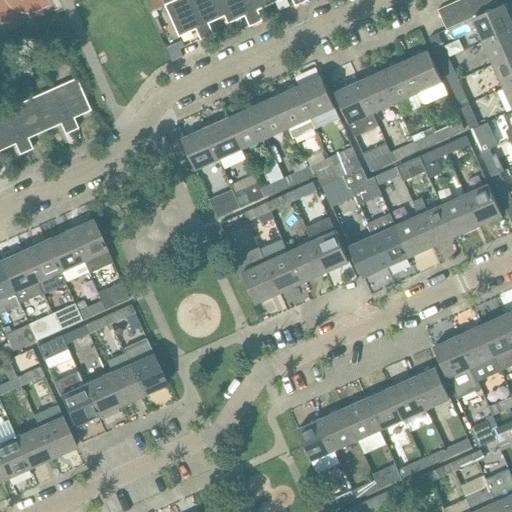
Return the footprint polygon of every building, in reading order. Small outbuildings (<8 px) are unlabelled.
[(163,0),(165,4),(179,36),(196,29),(201,40),(207,37),(190,0),(163,0)] [(218,0),(190,0),(207,37),(214,34),(209,23),(225,16),(226,15),(218,0)] [(218,0),(226,15),(225,16),(228,23),(245,15),(250,26),(256,23),(246,0),(218,0)] [(273,0),(246,0),(256,23),(263,20),(258,9),(274,2),(273,0)] [(457,25),(467,20),(458,0),(448,5),(457,25)] [(473,17),(478,15),(470,0),(458,0),(467,20),(473,17)] [(483,0),(470,0),(478,15),(488,11),(483,0)] [(483,0),(488,11),(498,6),(495,0),(483,0)] [(498,6),(488,11),(478,15),(473,17),(483,41),(511,28),(511,22),(504,4),(498,6)] [(446,29),(457,25),(448,5),(438,9),(446,29)] [(511,28),(483,41),(494,64),(511,55),(511,28)] [(429,37),(437,55),(445,51),(437,33),(429,37)] [(442,81),(429,50),(405,61),(419,92),(442,81)] [(511,55),(494,64),(504,87),(511,83),(511,55)] [(419,92),(405,61),(382,71),(396,102),(419,92)] [(443,67),(450,84),(458,80),(451,63),(443,67)] [(396,102),(382,71),(359,82),(372,112),(396,102)] [(321,76),(298,86),(312,117),(316,127),(317,129),(340,118),(335,107),(321,76)] [(76,78),(53,88),(71,131),(78,128),(73,118),(90,110),(76,78)] [(450,84),(458,100),(466,97),(458,80),(450,84)] [(359,82),(335,92),(354,135),(378,125),(372,112),(359,82)] [(316,127),(312,117),(298,86),(275,97),(289,128),(293,138),(316,127)] [(53,88),(31,98),(45,130),(60,123),(65,134),(71,131),(53,88)] [(252,107),(266,138),(289,128),(275,97),(252,107)] [(28,138),(45,130),(31,98),(8,108),(27,151),(32,149),(28,138)] [(229,117),(242,148),(266,138),(252,107),(229,117)] [(27,151),(8,108),(0,111),(0,150),(14,144),(19,154),(27,151)] [(471,130),(479,126),(472,109),(463,113),(471,130)] [(206,128),(219,159),(242,148),(229,117),(206,128)] [(464,130),(460,122),(443,129),(447,138),(464,130)] [(471,130),(478,147),(487,143),(479,126),(471,130)] [(182,138),(196,169),(219,159),(206,128),(182,138)] [(430,135),(414,142),(417,151),(434,143),(430,135)] [(467,135),(449,143),(453,151),(471,143),(467,135)] [(401,158),(417,151),(414,142),(397,150),(401,158)] [(363,154),(367,163),(371,172),(394,161),(386,143),(363,154)] [(357,155),(353,147),(336,155),(339,163),(357,155)] [(420,156),(424,164),(440,157),(437,149),(420,156)] [(345,175),(362,167),(357,155),(339,163),(345,175)] [(484,159),(491,176),(500,172),(492,155),(484,159)] [(427,171),(424,164),(420,156),(397,166),(401,175),(404,181),(427,171)] [(317,174),(327,169),(323,161),(307,168),(310,176),(317,174)] [(327,169),(317,174),(322,185),(327,197),(331,206),(349,198),(355,195),(351,187),(345,175),(339,163),(333,166),(327,169)] [(397,166),(374,177),(378,185),(401,175),(397,166)] [(351,187),(357,184),(368,179),(362,167),(345,175),(351,187)] [(293,184),(310,176),(307,168),(290,176),(293,184)] [(491,176),(499,193),(507,189),(500,172),(491,176)] [(255,175),(231,185),(233,189),(241,207),(264,197),(261,189),(255,175)] [(357,184),(351,187),(355,195),(358,203),(381,193),(378,185),(374,177),(368,179),(357,184)] [(277,181),(261,189),(264,197),(281,190),(277,181)] [(313,182),(296,189),(300,198),(317,190),(313,182)] [(489,184),(465,194),(479,225),(502,215),(489,184)] [(479,225),(465,194),(442,205),(456,236),(479,225)] [(219,195),(209,200),(218,218),(228,214),(219,195)] [(283,195),(267,202),(270,211),(287,203),(283,195)] [(422,198),(413,202),(419,215),(433,246),(456,236),(442,205),(428,211),(422,198)] [(254,218),(270,211),(267,202),(250,210),(254,218)] [(390,213),(367,224),(373,236),(387,266),(410,256),(396,225),(390,213)] [(433,246),(419,215),(396,225),(410,256),(433,246)] [(329,217),(306,228),(312,241),(325,272),(349,261),(335,230),(329,217)] [(93,219),(69,230),(83,261),(88,271),(88,272),(89,274),(112,263),(106,250),(93,219)] [(69,230),(46,240),(60,271),(65,282),(88,271),(83,261),(69,230)] [(387,266),(373,236),(349,246),(363,277),(387,266)] [(283,239),(260,249),(265,262),(279,293),(302,282),(288,251),(283,239)] [(46,240),(23,250),(42,293),(65,283),(65,282),(60,271),(46,240)] [(325,272),(312,241),(288,251),(302,282),(325,272)] [(259,247),(235,258),(242,272),(256,303),(279,293),(265,262),(260,249),(259,247)] [(23,250),(0,260),(14,292),(19,303),(42,293),(23,250)] [(0,313),(19,304),(14,292),(0,260),(0,313)] [(121,283),(104,291),(111,306),(128,299),(121,283)] [(59,330),(82,320),(78,311),(75,304),(52,315),(59,330)] [(82,320),(98,312),(95,304),(78,311),(82,320)] [(131,304),(113,312),(117,320),(135,313),(131,304)] [(511,310),(503,315),(511,334),(511,310)] [(29,325),(32,332),(36,340),(59,330),(52,315),(29,325)] [(511,334),(503,315),(480,325),(494,356),(500,370),(511,364),(511,334)] [(101,317),(84,325),(88,333),(105,326),(101,317)] [(6,336),(9,342),(13,351),(36,340),(32,332),(29,325),(6,336)] [(84,325),(67,332),(71,341),(88,333),(84,325)] [(480,325),(457,336),(471,367),(477,380),(500,370),(494,356),(480,325)] [(457,336),(434,346),(447,377),(456,396),(457,399),(481,389),(477,380),(471,367),(457,336)] [(55,338),(37,346),(41,354),(44,360),(61,352),(59,347),(58,347),(55,338)] [(123,350),(129,364),(143,394),(166,384),(146,339),(123,350)] [(0,356),(13,351),(9,342),(0,346),(0,356)] [(129,364),(106,374),(120,405),(143,394),(129,364)] [(40,366),(22,374),(26,383),(44,375),(40,366)] [(450,398),(436,367),(413,377),(427,408),(450,398)] [(77,372),(54,382),(59,395),(73,426),(97,415),(83,384),(77,372)] [(106,374),(83,384),(97,415),(120,405),(106,374)] [(404,419),(427,408),(413,377),(390,388),(404,419)] [(10,380),(0,384),(0,394),(14,388),(10,380)] [(404,419),(390,388),(367,398),(380,429),(404,419)] [(511,406),(511,396),(496,404),(499,413),(511,406)] [(357,439),(380,429),(367,398),(344,408),(357,439)] [(33,415),(38,426),(52,457),(76,446),(57,404),(33,415)] [(357,439),(344,408),(321,419),(334,450),(357,439)] [(487,418),(469,426),(479,447),(496,439),(491,430),(487,418)] [(311,460),(334,450),(321,419),(297,429),(311,460)] [(511,420),(491,430),(496,439),(497,442),(503,439),(511,435),(511,420)] [(15,436),(29,467),(52,457),(38,426),(15,436)] [(511,435),(503,439),(507,448),(511,445),(511,435)] [(15,436),(0,442),(0,464),(6,478),(29,467),(15,436)] [(472,447),(468,438),(451,446),(455,454),(472,447)] [(480,450),(474,452),(478,461),(485,458),(481,449),(480,450)] [(425,467),(442,460),(438,452),(422,459),(425,467)] [(474,452),(457,460),(461,468),(478,461),(474,452)] [(425,467),(422,459),(405,467),(409,475),(425,467)] [(396,464),(373,474),(375,480),(379,488),(396,481),(402,478),(399,469),(396,464)] [(445,466),(428,473),(431,482),(448,474),(445,466)] [(511,511),(511,475),(509,469),(486,479),(496,501),(500,511),(511,511)] [(428,473),(411,481),(415,489),(431,482),(428,473)] [(379,488),(375,480),(359,487),(363,496),(379,488)] [(399,486),(382,494),(385,502),(402,495),(399,486)] [(487,488),(466,497),(467,499),(473,511),(472,511),(500,511),(496,501),(493,502),(487,488)] [(333,509),(350,501),(346,493),(329,501),(333,509)] [(382,494),(365,501),(369,510),(385,502),(382,494)]
